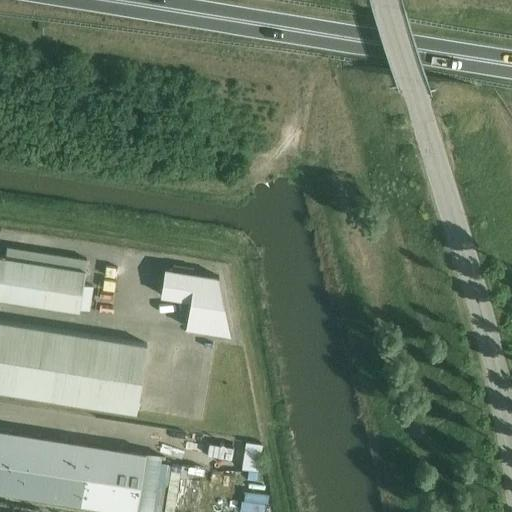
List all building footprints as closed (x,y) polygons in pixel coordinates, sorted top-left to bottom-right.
[(85,269),(0,255),(0,296),(78,309),(79,307),(83,283),(85,269)] [(165,267),(160,294),(190,299),(185,327),(230,334),(218,275),(165,267)] [(83,283),(79,307),(89,309),(93,285),(83,283)] [(0,319),(0,389),(136,411),(146,343),(0,319)] [(0,428),(0,490),(133,511),(135,511),(145,451),(0,428)]
